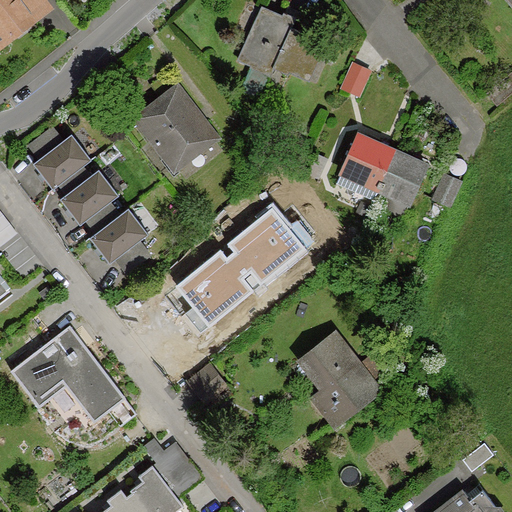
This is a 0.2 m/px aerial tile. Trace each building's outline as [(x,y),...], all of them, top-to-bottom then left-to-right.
[(45,0),(0,0),(0,53),(54,12),(45,0)] [(282,9),(281,13),(260,4),(236,57),(269,72),(272,65),(286,71),(287,68),(308,77),(325,38),(291,23),(294,15),(282,9)] [(371,68),(353,59),(340,87),(359,96),(371,68)] [(511,71),(486,91),(496,104),(511,91),(511,71)] [(176,81),(131,115),(173,171),(218,137),(176,81)] [(428,158),(356,127),(337,171),(409,202),(428,158)] [(70,133),(31,162),(49,187),(89,158),(70,133)] [(117,195),(98,170),(61,199),(80,224),(117,195)] [(461,180),(445,173),(433,198),(450,205),(461,180)] [(0,243),(1,245),(22,233),(4,201),(0,203),(0,243)] [(272,204),(223,243),(229,249),(223,255),(216,249),(173,283),(207,328),(253,292),(241,277),(249,271),(260,285),(309,248),(272,204)] [(147,233),(129,209),(90,238),(109,263),(147,233)] [(0,301),(14,291),(0,272),(0,301)] [(335,327),(294,358),(317,387),(307,395),(332,427),(383,387),(335,327)] [(73,328),(16,372),(44,408),(70,388),(98,424),(129,400),(73,328)] [(186,380),(209,362),(211,359),(200,345),(174,365),(186,380)] [(224,382),(209,362),(186,380),(195,391),(202,401),(224,382)] [(177,495),(201,477),(175,441),(154,456),(157,459),(141,471),(147,479),(126,494),(120,486),(108,494),(114,501),(99,511),(170,511),(183,503),(177,495)] [(484,443),(463,459),(472,470),(493,454),(484,443)] [(501,511),(482,488),(470,497),(461,488),(429,511),(501,511)]
